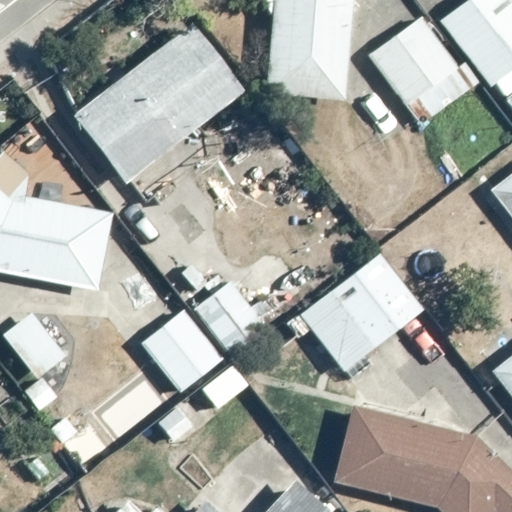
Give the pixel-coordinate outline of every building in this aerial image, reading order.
[(353,0),(275,0),(268,93),(345,100),(353,0)] [(490,87),(492,86),(511,112),(511,1),(511,0),(462,0),(437,20),(490,87)] [(417,126),(476,82),(462,63),(455,68),(415,16),(363,55),(417,126)] [(194,23),(74,116),(126,183),(246,90),(194,23)] [(511,171),(490,188),(511,217),(511,171)] [(13,194),(0,182),(0,273),(99,292),(114,214),(13,194)] [(421,311),(378,253),(298,313),(341,371),(421,311)] [(265,330),(226,277),(191,303),(230,356),(265,330)] [(220,360),(180,306),(136,339),(177,393),(220,360)] [(67,354),(31,307),(0,331),(0,335),(34,379),(67,354)] [(511,355),(491,371),(511,397),(511,355)] [(247,385),(230,364),(197,391),(214,412),(247,385)] [(511,511),(511,467),(477,434),(353,404),(333,483),(437,508),(441,511),(511,511)] [(333,511),(299,479),(267,511),(222,511),(207,497),(192,511),(333,511)]
